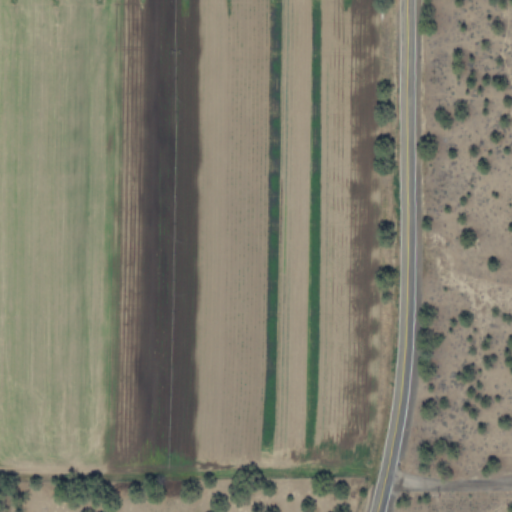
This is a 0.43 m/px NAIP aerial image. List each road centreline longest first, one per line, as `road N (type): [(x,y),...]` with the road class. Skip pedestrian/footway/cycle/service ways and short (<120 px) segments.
road 1 (tertiary): [(375,511),(403,372),(409,0)]
road 2 (residential): [(384,486),(511,486)]
